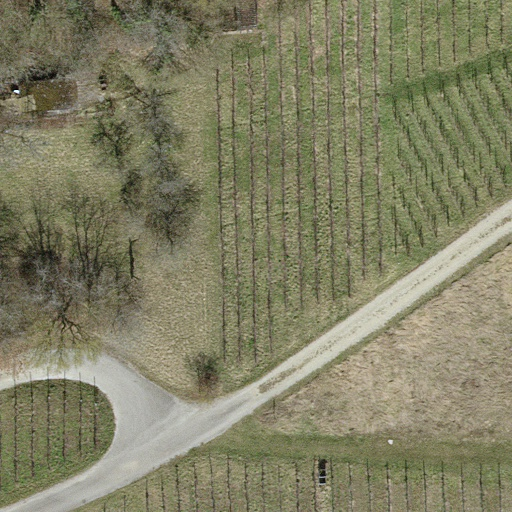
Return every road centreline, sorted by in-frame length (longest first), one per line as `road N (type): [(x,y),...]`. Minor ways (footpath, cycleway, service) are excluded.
road 1 (track): [(190,435),(442,276),(511,222)]
road 2 (track): [(0,379),(67,364),(115,381),(190,435),(49,511)]
